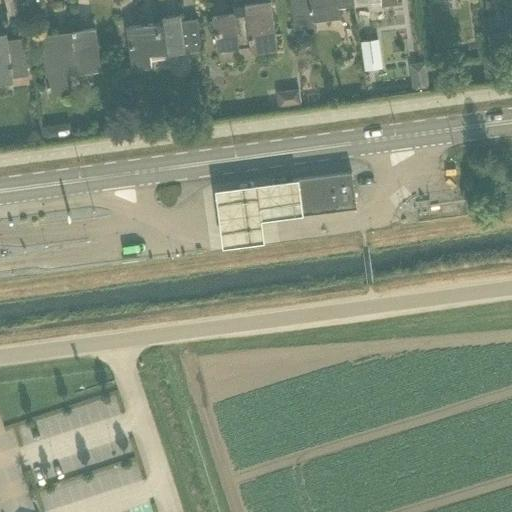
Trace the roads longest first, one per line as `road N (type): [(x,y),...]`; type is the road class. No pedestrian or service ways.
road 1 (primary): [(0,192),(511,122)]
road 2 (unclassified): [(0,356),(511,287)]
